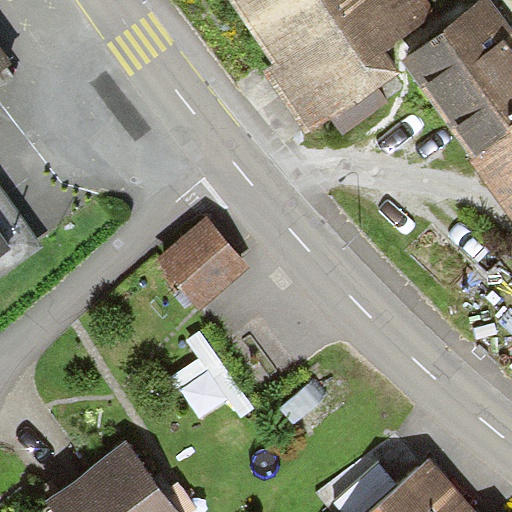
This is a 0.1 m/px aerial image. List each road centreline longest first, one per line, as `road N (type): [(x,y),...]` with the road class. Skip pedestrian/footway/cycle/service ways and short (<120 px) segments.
road 1 (tertiary): [(511,439),(405,353),(224,151)]
road 2 (residential): [(0,381),(224,151)]
road 3 (tertiary): [(224,151),(112,0)]
